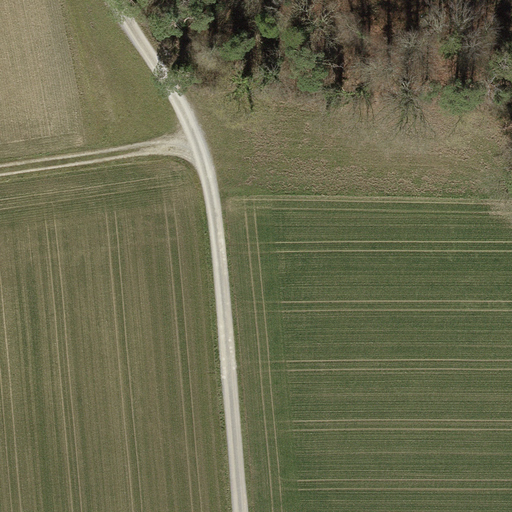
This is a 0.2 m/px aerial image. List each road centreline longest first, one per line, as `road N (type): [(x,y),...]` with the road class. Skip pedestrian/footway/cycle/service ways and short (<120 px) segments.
road 1 (track): [(239,511),(196,139),(117,0)]
road 2 (track): [(196,139),(0,172)]
